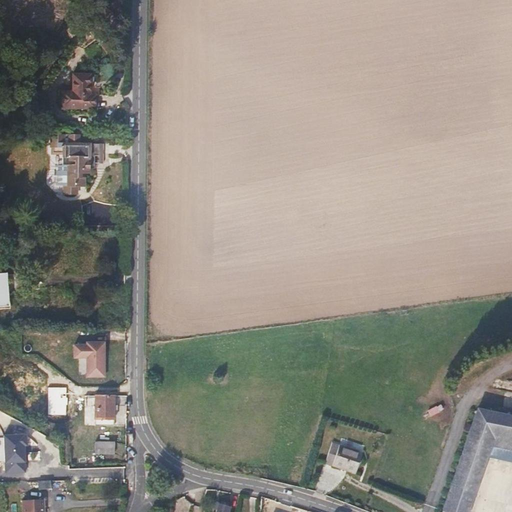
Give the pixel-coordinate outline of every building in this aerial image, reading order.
[(95,104),(95,88),(89,88),(89,66),(71,66),(71,84),(59,84),(59,103),(95,104)] [(85,170),(84,152),(98,151),(97,139),(73,139),(72,131),(44,130),(44,144),(56,144),(56,180),(58,180),(58,190),(72,190),(72,183),(80,182),(80,173),(76,173),(76,170),(85,170)] [(84,379),(108,379),(108,344),(75,344),(75,361),(84,361),(84,379)] [(126,426),(126,395),(120,395),(96,395),(95,426),(126,426)] [(431,416),(444,408),(440,402),(427,409),(431,416)] [(474,411),(448,508),(446,511),(471,511),(491,447),(501,415),(474,411)] [(511,416),(501,415),(491,447),(511,449),(511,416)] [(116,455),(116,441),(95,441),(95,455),(116,455)] [(358,474),(365,452),(335,442),(328,462),(358,474)] [(39,488),(51,487),(51,479),(39,480),(39,488)] [(45,511),(44,499),(23,500),(24,511),(45,511)] [(230,511),(231,507),(220,503),(217,510),(216,511),(230,511)]
